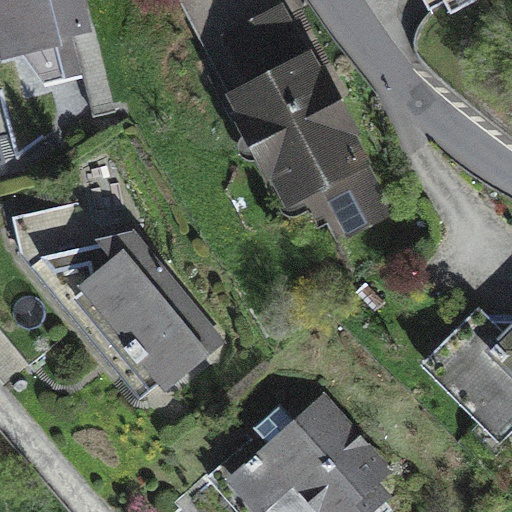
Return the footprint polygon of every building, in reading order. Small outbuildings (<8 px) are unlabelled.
[(0,0),(0,64),(0,65),(64,49),(62,42),(92,35),(82,0),(0,0)] [(434,0),(440,11),(462,0),(434,0)] [(248,86),(223,100),(283,216),(323,195),(350,245),(398,217),(370,170),(372,168),(324,68),(320,71),(285,5),(223,38),(248,86)] [(0,167),(10,165),(0,125),(0,167)] [(228,344),(134,235),(40,260),(53,275),(89,269),(92,279),(78,292),(165,398),(228,344)] [(511,329),(506,336),(480,311),(421,370),(501,449),(511,438),(511,329)] [(395,473),(324,394),(226,486),(248,511),(380,511),(393,501),(383,489),(395,473)]
